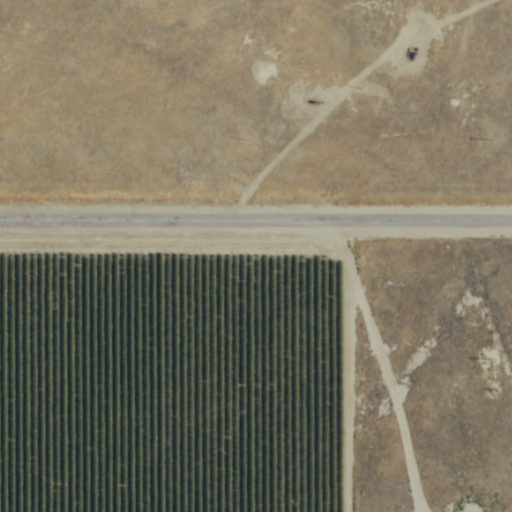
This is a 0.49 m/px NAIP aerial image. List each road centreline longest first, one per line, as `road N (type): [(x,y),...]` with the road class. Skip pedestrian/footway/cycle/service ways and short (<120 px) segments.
road 1 (tertiary): [(0,222),(511,222)]
road 2 (residential): [(306,222),(312,511)]
